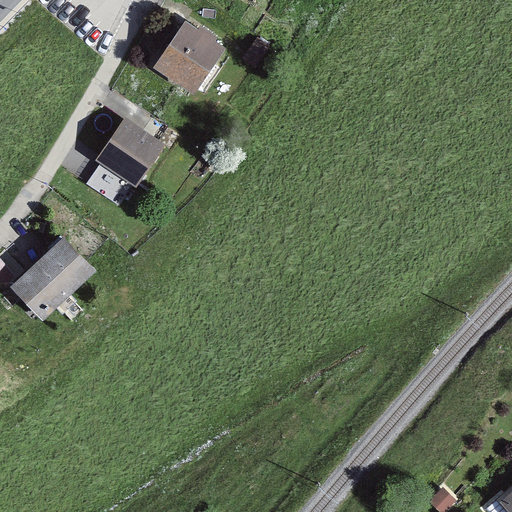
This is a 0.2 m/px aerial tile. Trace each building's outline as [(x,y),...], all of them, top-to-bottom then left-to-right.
[(188,30),(161,68),(195,93),(223,55),(188,30)] [(253,72),(270,51),(257,40),(239,61),(253,72)] [(130,126),(103,162),(139,190),(167,154),(130,126)] [(65,242),(17,290),(48,320),(95,272),(65,242)] [(0,259),(0,287),(16,270),(2,258),(0,259)] [(511,485),(502,494),(511,507),(511,485)] [(442,511),(444,511),(455,501),(443,490),(431,502),(442,511)]
